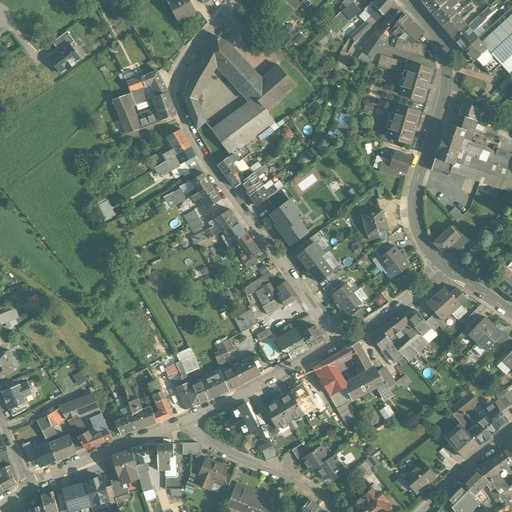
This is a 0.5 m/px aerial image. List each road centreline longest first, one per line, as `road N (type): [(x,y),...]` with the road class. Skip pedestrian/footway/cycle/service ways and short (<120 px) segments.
road 1 (residential): [(233,0),(180,68),(174,84),(183,123),(337,341)]
road 2 (tertiary): [(441,265),(415,233),(411,214),(447,66),(427,23),(405,0)]
road 3 (residential): [(187,421),(212,448),(279,476),(335,511)]
road 4 (residential): [(187,421),(29,486)]
road 5 (residential): [(337,341),(187,421)]
road 6 (residential): [(441,265),(413,293),(337,341)]
road 7 (residential): [(423,511),(511,430)]
